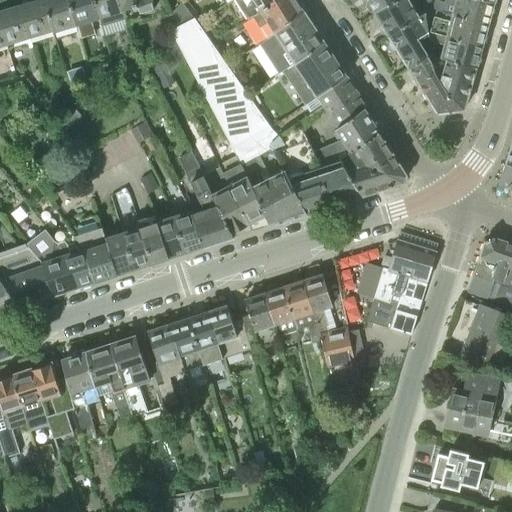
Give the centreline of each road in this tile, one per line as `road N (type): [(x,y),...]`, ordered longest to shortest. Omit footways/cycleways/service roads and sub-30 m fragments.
road 1 (residential): [(0,339),(454,189)]
road 2 (residential): [(454,189),(419,164),(318,0)]
road 3 (residential): [(406,402),(456,236),(454,189)]
road 4 (residential): [(454,189),(485,152),(511,60)]
